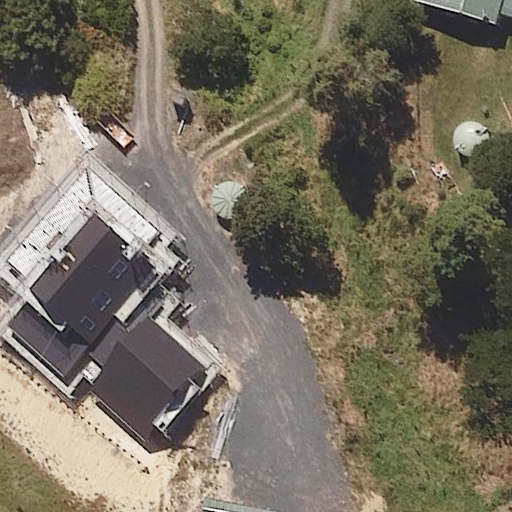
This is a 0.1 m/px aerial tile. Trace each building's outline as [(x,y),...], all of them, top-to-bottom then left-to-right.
[(511,0),(423,0),(494,21),(497,12),(511,16),(511,0)] [(59,309),(50,302),(84,261),(57,239),(99,186),(80,171),(71,181),(0,124),(0,266),(6,271),(0,277),(0,311),(12,322),(25,306),(47,324),(59,309)] [(282,201),(236,149),(187,193),(233,245),(282,201)] [(287,304),(229,253),(205,280),(242,314),(210,350),(229,368),(287,304)] [(118,362),(63,310),(23,352),(78,404),(118,362)] [(179,423),(149,396),(118,432),(147,458),(179,423)]
